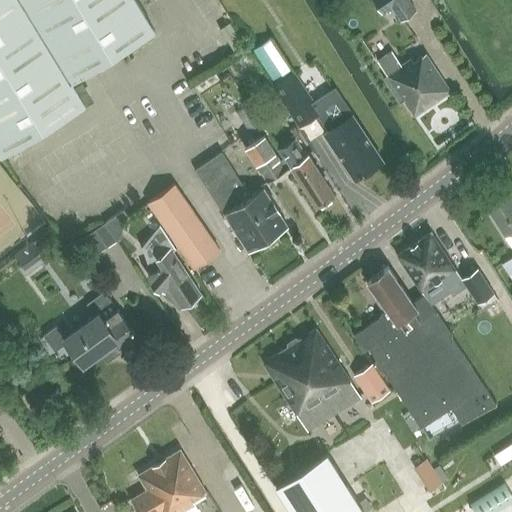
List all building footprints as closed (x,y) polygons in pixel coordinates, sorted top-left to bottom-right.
[(0,0),(0,155),(2,158),(86,106),(72,84),(156,32),(136,0),(0,0)] [(416,12),(407,0),(371,0),(382,15),(391,9),(400,22),(416,12)] [(215,26),(228,48),(240,41),(228,19),(215,26)] [(379,60),(389,74),(383,78),(400,103),(403,101),(413,115),(450,91),(426,54),(414,62),(412,59),(403,65),(394,51),(379,60)] [(330,130),(324,133),(354,179),(382,160),(335,88),(313,103),(293,72),(272,86),(299,126),(319,113),(330,130)] [(261,127),(247,106),(236,113),(250,134),(261,127)] [(244,147),(266,181),(289,166),(284,158),(281,160),(264,134),(245,146),(244,147)] [(284,158),(289,166),(315,206),(333,195),(307,153),(306,154),(295,138),(278,149),(284,158)] [(221,151),(196,168),(240,235),(234,239),(240,249),(245,246),(247,249),(266,238),(270,240),(278,235),(277,230),(288,224),(264,186),(250,196),(221,151)] [(148,203),(193,268),(219,250),(175,185),(148,203)] [(487,208),(511,246),(511,245),(511,197),(509,194),(500,199),(498,196),(487,203),(489,207),(487,208)] [(84,236),(95,253),(116,239),(105,222),(84,236)] [(175,247),(163,228),(145,247),(150,262),(147,264),(150,274),(147,275),(150,282),(152,286),(158,291),(160,289),(169,296),(166,299),(177,308),(183,304),(188,305),(195,301),(196,295),(200,292),(176,256),(173,258),(168,252),(175,247)] [(431,231),(397,254),(424,294),(423,294),(430,305),(450,292),(452,295),(467,285),(462,278),(431,231)] [(511,255),(502,262),(511,277),(511,255)] [(380,317),(354,334),(364,350),(369,347),(417,420),(448,400),(463,421),(497,403),(452,336),(430,305),(423,294),(413,302),(388,265),(367,281),(378,297),(375,299),(383,310),(380,317)] [(478,268),(462,278),(467,285),(478,302),(493,292),(478,268)] [(65,337),(56,325),(43,335),(55,351),(66,343),(83,366),(98,355),(102,360),(111,353),(114,358),(139,340),(103,292),(88,303),(97,314),(65,337)] [(287,347),(263,362),(307,430),(348,404),(361,396),(351,381),(316,328),(299,339),(295,338),(288,343),(287,347)] [(381,377),(372,363),(354,376),(372,401),(389,389),(381,377)] [(148,489),(131,499),(139,511),(178,511),(195,502),(193,499),(205,491),(180,449),(138,474),(148,489)] [(366,511),(327,451),(274,486),(291,511),(366,511)] [(511,494),(504,481),(470,502),(476,511),(494,511),(511,501),(511,494)]
